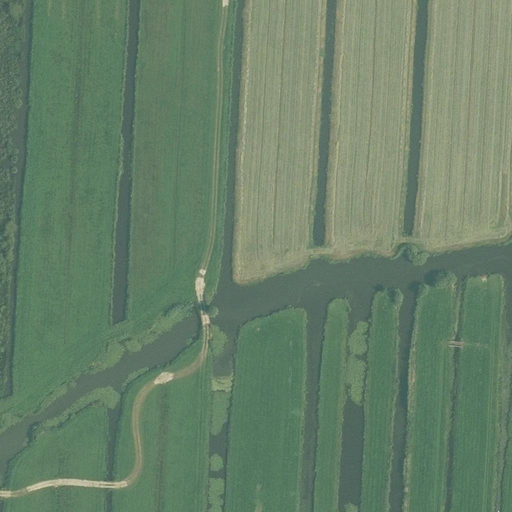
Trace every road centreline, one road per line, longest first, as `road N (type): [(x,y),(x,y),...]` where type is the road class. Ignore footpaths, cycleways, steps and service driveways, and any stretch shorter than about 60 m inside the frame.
road 1 (track): [(226,0),(222,172),(201,282),(203,345)]
road 2 (track): [(269,261),(511,227)]
road 3 (track): [(0,408),(201,282)]
